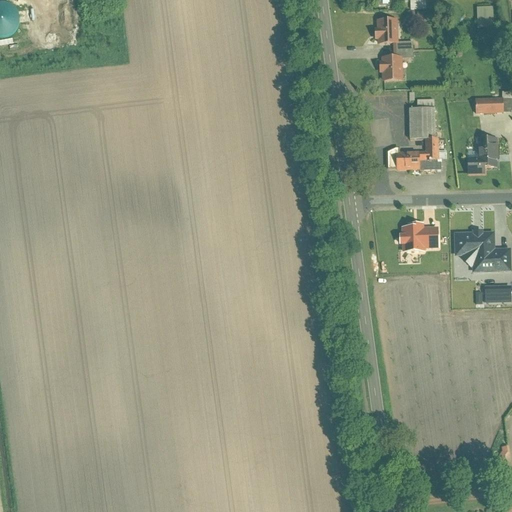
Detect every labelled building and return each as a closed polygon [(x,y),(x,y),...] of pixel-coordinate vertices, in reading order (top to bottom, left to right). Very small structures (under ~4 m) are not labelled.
[(412,0),(413,12),(429,11),(429,0),(412,0)] [(0,35),(1,36),(6,36),(12,34),(17,31),(20,26),(22,20),(21,14),(19,9),(15,4),(10,2),(4,1),(0,1),(0,35)] [(477,9),(478,29),(494,28),(492,8),(477,9)] [(401,23),(380,23),(380,47),(402,46),(401,23)] [(407,59),(383,59),(384,85),(408,84),(407,59)] [(478,100),(478,116),(507,115),(506,99),(478,100)] [(439,110),(412,110),(413,142),(440,141),(439,110)] [(479,160),(469,160),(469,175),(489,175),(489,170),(502,170),(502,139),(479,139),(479,160)] [(398,150),(390,155),(391,170),(399,170),(400,175),(443,172),(441,141),(428,142),(428,154),(403,156),(403,150),(398,150)] [(423,225),(399,227),(400,236),(397,236),(398,247),(401,247),(402,255),(425,254),(424,251),(439,250),(438,230),(423,231),(423,225)] [(492,233),(454,234),(455,258),(468,257),(469,268),(473,267),(474,276),(511,275),(510,248),(493,249),(492,233)] [(508,289),(484,290),(485,306),(509,304),(508,289)] [(492,466),(498,470),(511,453),(505,448),(492,466)]
